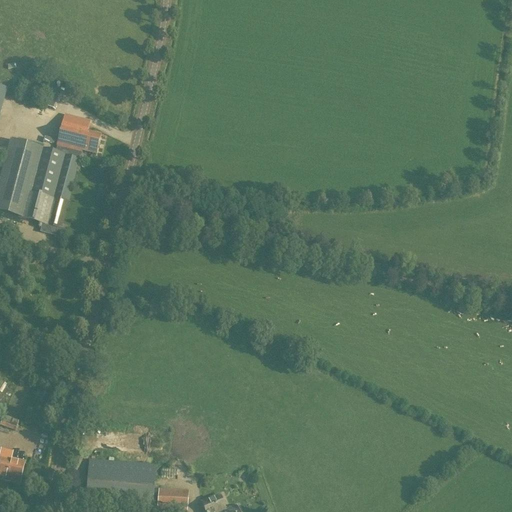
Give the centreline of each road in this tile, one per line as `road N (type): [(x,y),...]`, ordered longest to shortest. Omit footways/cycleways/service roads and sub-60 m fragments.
road 1 (unclassified): [(47,511),(165,0)]
road 2 (track): [(511,313),(119,215)]
